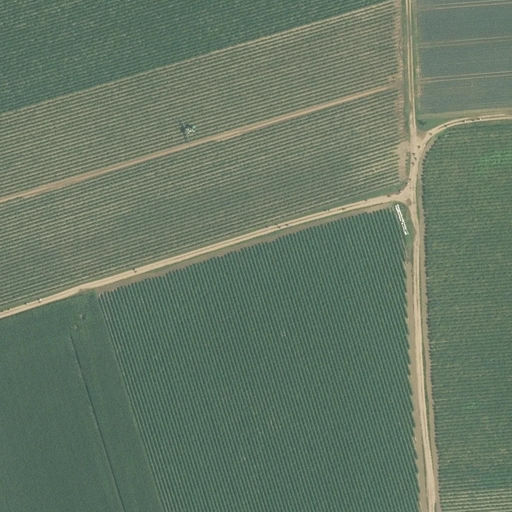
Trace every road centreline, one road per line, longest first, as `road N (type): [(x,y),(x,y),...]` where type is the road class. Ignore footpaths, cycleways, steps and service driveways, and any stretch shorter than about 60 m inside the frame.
road 1 (track): [(414,194),(0,317)]
road 2 (track): [(436,511),(414,194)]
road 3 (track): [(414,171),(407,0)]
road 4 (track): [(511,120),(442,132),(423,148),(414,171)]
